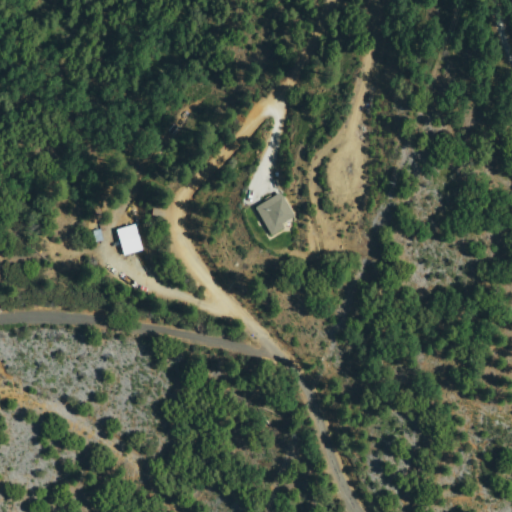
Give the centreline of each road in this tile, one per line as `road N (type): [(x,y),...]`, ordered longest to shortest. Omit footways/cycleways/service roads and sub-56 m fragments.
road 1 (residential): [(343,511),(291,386),(177,265),(161,221),(170,187),(272,81),(315,0)]
road 2 (residential): [(0,318),(138,329),(272,358)]
